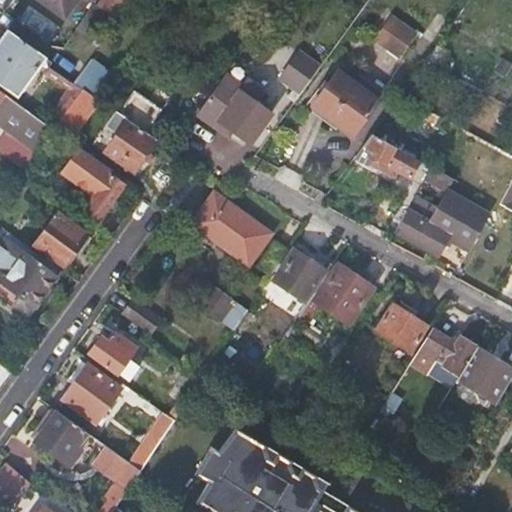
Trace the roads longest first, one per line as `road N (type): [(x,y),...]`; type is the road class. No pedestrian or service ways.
road 1 (residential): [(252,174),(511,318)]
road 2 (residential): [(0,458),(158,239)]
